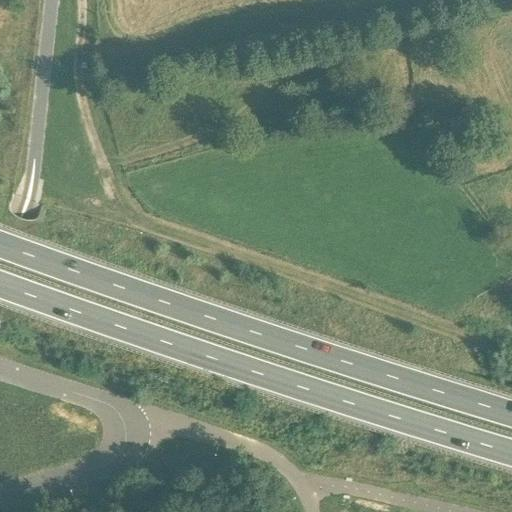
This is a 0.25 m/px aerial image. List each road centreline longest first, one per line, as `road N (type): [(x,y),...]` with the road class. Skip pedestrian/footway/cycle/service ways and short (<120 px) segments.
road 1 (track): [(80,0),(92,138),(104,177),(132,212),(484,343)]
road 2 (trunk): [(0,285),(511,453)]
road 3 (trunk): [(511,413),(0,245)]
road 4 (unclassified): [(145,416),(267,455),(305,490),(312,511)]
road 5 (unclassified): [(0,494),(75,476),(122,454),(145,416)]
road 6 (unclassified): [(0,368),(145,416)]
